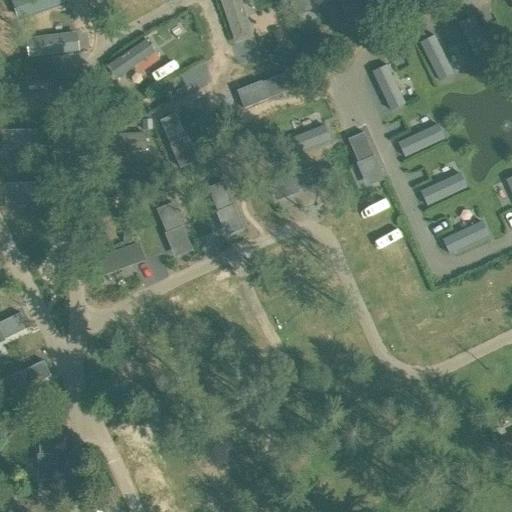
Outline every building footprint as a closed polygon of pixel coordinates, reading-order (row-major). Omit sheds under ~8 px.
[(16,0),(12,1),(18,17),(29,14),(41,10),(52,6),(63,2),(62,0),(16,0)] [(90,0),(53,12),(57,26),(96,13),(91,0),(90,0)] [(221,0),(226,13),(231,28),(236,41),(236,42),(252,36),(247,22),(242,8),(239,0),(221,0)] [(289,0),(291,4),(295,16),(312,10),(308,0),(289,0)] [(357,0),(339,0),(341,5),(346,17),(362,11),(357,0)] [(388,0),(393,8),(404,3),(409,0),(388,0)] [(473,16),(459,23),(478,61),(492,54),(473,16)] [(288,53),(298,47),(291,35),(282,41),(277,32),(266,39),(272,48),(282,43),(288,53)] [(78,50),(76,34),(64,35),(52,37),(40,38),(27,39),(29,56),(42,55),(54,53),(66,52),(78,50)] [(434,36),(420,43),(439,81),(453,74),(434,36)] [(122,57),(109,66),(114,73),(118,78),(134,66),(139,73),(149,65),(159,58),(153,49),(146,40),(134,49),(122,57)] [(387,66),(372,73),(391,111),(405,104),(387,66)] [(279,94),(291,90),(286,76),(285,73),(272,79),(259,84),(259,85),(249,89),(239,94),(245,107),(245,109),(256,105),(267,100),(267,99),(279,94)] [(20,95),(10,95),(10,111),(24,111),(38,111),(51,110),(51,94),(49,94),(37,94),(24,95),(20,95)] [(282,112),(295,108),(291,95),(277,100),(282,112)] [(232,100),(222,104),(231,127),(240,124),(232,100)] [(176,114),(160,120),(165,132),(170,144),(168,145),(173,156),(177,166),(196,158),(191,148),(187,137),(185,138),(180,126),(176,114)] [(200,119),(190,124),(200,140),(210,134),(200,119)] [(399,143),(405,158),(445,139),(439,125),(399,143)] [(329,141),(324,126),(309,131),(294,137),(279,143),(285,158),(300,152),(315,147),(329,141)] [(15,130),(3,130),(3,132),(4,150),(16,150),(29,149),(29,148),(42,147),(55,147),(54,129),(41,130),(28,130),(28,129),(15,130)] [(350,138),(348,139),(353,150),(358,162),(362,173),(367,184),(383,177),(378,166),(373,155),(368,144),(364,133),(350,138)] [(116,135),(101,136),(102,153),(117,152),(131,151),(138,151),(146,150),(145,134),(130,134),(116,135)] [(323,182),(317,166),(305,170),(293,175),(281,179),(269,184),(275,200),(287,196),(299,191),(311,187),(323,182)] [(421,192),(428,206),(468,188),(461,173),(421,192)] [(112,182),(99,182),(99,198),(113,197),(126,197),(130,197),(139,196),(139,181),(125,182),(112,182)] [(30,183),(18,183),(5,184),(5,185),(6,203),(19,203),(31,202),(31,201),(44,200),(57,200),(57,194),(56,182),(43,183),(30,183)] [(223,182),(208,188),(208,189),(213,200),(217,212),(216,213),(220,223),(225,234),(242,227),(243,226),(239,216),(235,205),(233,206),(228,194),(223,182)] [(172,203),(157,209),(161,221),(166,232),(170,243),(174,255),(190,249),(186,237),(181,226),(177,215),(172,203)] [(443,240),(450,255),(490,237),(483,222),(443,240)] [(113,244),(134,246),(135,229),(113,228),(113,244)] [(382,265),(410,256),(402,231),(374,240),(382,265)] [(110,255),(96,260),(101,276),(104,275),(116,271),(130,265),(134,264),(145,260),(139,244),(125,250),(110,255)] [(393,297),(427,284),(421,268),(387,281),(393,297)] [(239,270),(205,286),(212,301),(246,284),(239,270)] [(511,288),(505,291),(506,295),(494,299),(501,321),(511,317),(511,288)] [(158,306),(164,318),(192,305),(186,293),(158,306)] [(433,309),(404,322),(416,347),(445,334),(433,309)] [(16,334),(28,328),(20,313),(8,319),(0,322),(0,343),(5,341),(4,340),(16,334)] [(363,338),(319,348),(324,369),(368,359),(363,338)] [(142,364),(135,369),(127,358),(102,377),(119,399),(151,375),(142,364)] [(39,382),(51,376),(43,361),(32,367),(20,372),(8,377),(0,381),(0,389),(5,400),(17,395),(28,389),(28,388),(39,382)] [(479,421),(488,417),(477,390),(468,394),(479,421)] [(153,421),(135,428),(138,436),(156,430),(153,421)] [(57,455),(57,441),(57,428),(39,428),(39,439),(39,441),(39,455),(38,455),(38,467),(38,480),(57,480),(58,480),(58,467),(58,455),(57,455)] [(144,469),(147,485),(195,475),(191,459),(144,469)] [(124,511),(120,503),(113,489),(98,497),(105,511),(124,511)]
